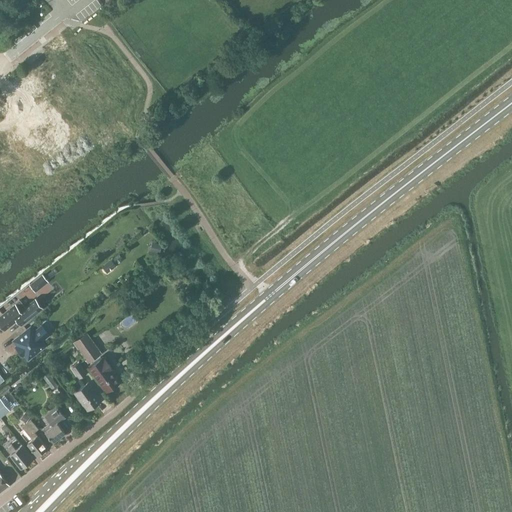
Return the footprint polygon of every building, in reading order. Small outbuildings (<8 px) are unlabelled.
[(123,111),(142,96),(94,33),(84,41),(81,36),(71,43),(123,111)] [(30,75),(20,82),(29,94),(39,87),(30,75)] [(97,112),(88,119),(97,130),(106,123),(104,121),(102,118),(99,114),(97,112)] [(88,119),(79,126),(88,137),(97,130),(88,119)] [(106,123),(97,130),(105,141),(114,134),(113,132),(110,128),(107,125),(106,123)] [(79,126),(70,133),(79,144),(88,137),(79,126)] [(97,130),(88,137),(97,148),(105,141),(97,130)] [(70,133),(62,140),(70,151),(79,144),(70,133)] [(88,137),(79,144),(88,155),(97,148),(88,137)] [(62,140),(52,147),(54,150),(57,153),(60,157),(61,158),(70,151),(62,140)] [(79,144),(70,151),(79,162),(88,155),(79,144)] [(70,151),(61,158),(63,160),(65,164),(66,164),(68,167),(70,169),(79,162),(70,151)] [(3,170),(0,172),(0,185),(10,178),(3,170)] [(10,178),(0,185),(0,195),(2,198),(16,186),(10,178)] [(160,253),(162,244),(155,243),(153,251),(157,252),(160,253)] [(48,281),(42,274),(38,278),(43,285),(48,281)] [(20,301),(0,316),(0,323),(5,330),(18,320),(22,325),(44,308),(36,299),(25,307),(20,301)] [(24,353),(29,359),(45,346),(42,342),(51,335),(42,323),(33,330),(31,328),(14,341),(19,347),(18,348),(22,354),(24,353)] [(86,359),(73,368),(80,377),(93,368),(88,363),(102,353),(88,332),(74,342),(86,359)] [(109,364),(95,373),(107,392),(121,383),(109,364)] [(48,372),(43,376),(49,384),(54,380),(48,372)] [(89,410),(102,401),(89,382),(75,392),(89,410)] [(1,397),(0,397),(0,417),(11,409),(1,397)] [(44,416),(49,422),(43,428),(53,441),(66,432),(58,423),(65,418),(56,406),(44,416)] [(28,443),(37,455),(38,456),(40,456),(44,453),(44,451),(43,450),(47,447),(35,431),(38,428),(31,419),(22,426),(33,439),(28,443)] [(16,449),(12,444),(7,448),(22,467),(33,458),(22,444),(16,449)] [(9,465),(3,457),(0,458),(0,462),(4,468),(9,465)] [(0,492),(10,485),(0,472),(0,492)]
